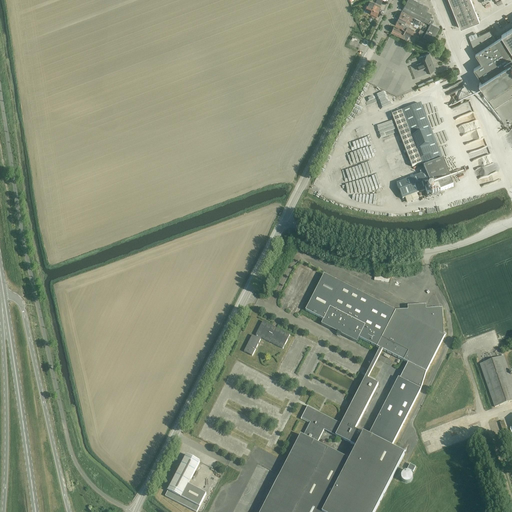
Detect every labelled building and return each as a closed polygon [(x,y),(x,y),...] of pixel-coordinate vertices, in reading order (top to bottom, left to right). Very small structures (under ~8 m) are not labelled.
[(429,7),(414,0),(407,0),(402,10),(430,24),(424,36),(433,41),(440,28),(432,24),(434,20),(430,18),(432,14),(427,12),(429,7)] [(471,0),(449,0),(460,29),(480,21),(471,0)] [(486,5),(492,3),(490,0),(483,0),(482,1),(483,4),(480,5),(482,11),(485,10),(487,13),(489,12),(486,5)] [(367,5),(365,8),(371,11),(369,14),(376,17),(381,8),(374,4),(369,2),(367,6),(367,5)] [(421,22),(401,12),(398,18),(405,22),(414,26),(415,23),(419,26),(421,22)] [(397,20),(395,25),(402,29),(405,31),(410,34),(412,35),(418,37),(419,36),(415,34),(416,32),(414,31),(407,27),(407,26),(404,24),(405,22),(398,18),(397,20)] [(393,27),(391,32),(404,38),(407,40),(409,37),(403,34),(403,35),(400,34),(401,31),(393,27)] [(511,27),(501,35),(502,36),(496,40),(490,31),(477,37),(476,33),(468,37),(475,53),(482,63),(474,69),(482,81),(479,83),(505,124),(511,120),(511,27)] [(421,63),(417,65),(419,71),(425,69),(427,72),(434,70),(430,61),(432,60),(429,53),(422,56),(419,58),(421,63)] [(459,81),(439,89),(441,93),(461,86),(459,81)] [(452,181),(443,160),(421,104),(392,115),(412,167),(422,163),(426,173),(397,184),(403,201),(407,199),(407,198),(425,191),(428,197),(440,192),(453,187),(451,181),(452,181)] [(380,146),(385,164),(405,159),(403,150),(397,152),(397,154),(392,155),(391,152),(390,152),(389,149),(384,151),(383,145),(380,146)] [(475,177),(499,168),(496,161),(473,170),(475,177)] [(398,378),(369,436),(363,433),(363,434),(355,430),(378,384),(367,379),(366,378),(342,425),(307,407),(308,407),(307,407),(301,420),(302,418),(310,423),(309,426),(309,425),(303,436),(301,435),(261,511),(375,511),(405,454),(392,448),(421,390),(426,373),(446,334),(444,333),(443,324),(442,309),(426,310),(426,306),(408,307),(408,311),(396,312),(324,275),(306,311),(324,320),(321,324),(321,325),(357,343),(359,338),(408,363),(400,379),(398,378)] [(252,356),(261,338),(283,349),(290,336),(263,322),(256,335),(256,336),(255,337),(252,336),(244,352),(252,356)] [(511,380),(504,356),(480,364),(495,407),(511,401),(511,380)] [(511,446),(503,421),(500,423),(510,453),(511,451),(511,446)] [(165,496),(195,511),(197,511),(206,494),(188,485),(200,462),(187,455),(165,496)] [(410,465),(407,470),(413,473),(416,467),(410,465)] [(401,477),(401,478),(401,479),(402,479),(402,480),(402,481),(403,481),(403,482),(404,482),(405,483),(406,483),(407,483),(408,483),(409,483),(410,482),(411,482),(411,481),(412,481),(412,480),(412,479),(413,479),(413,478),(413,477),(413,476),(412,475),(412,474),(411,474),(411,473),(410,473),(410,472),(409,472),(408,472),(407,472),(406,472),(405,472),(404,472),(404,473),(403,473),(403,474),(402,474),(402,475),(401,476),(401,477)] [(231,486),(217,490),(219,495),(232,490),(231,486)]
